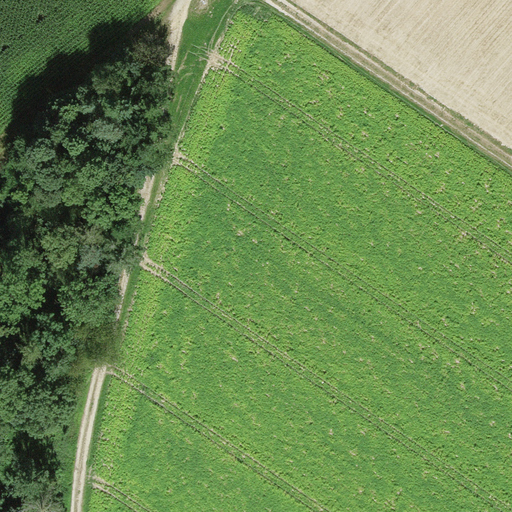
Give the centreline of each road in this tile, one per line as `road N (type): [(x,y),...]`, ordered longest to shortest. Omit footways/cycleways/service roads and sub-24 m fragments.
road 1 (track): [(75,511),(79,454),(181,0)]
road 2 (track): [(276,0),(511,160)]
